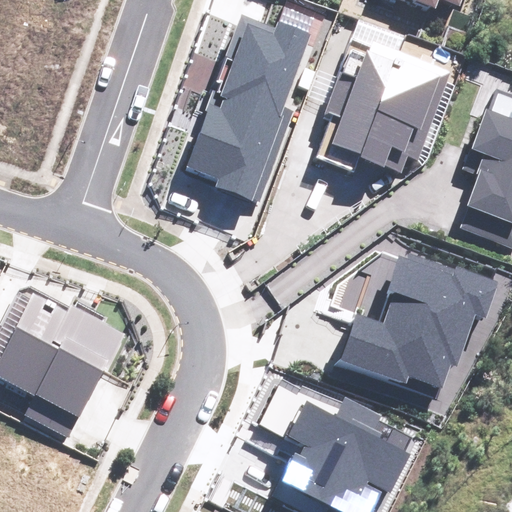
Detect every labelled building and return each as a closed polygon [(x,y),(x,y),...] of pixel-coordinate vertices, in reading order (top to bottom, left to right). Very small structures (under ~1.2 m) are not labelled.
[(408,0),(451,14),(456,0),(408,0)] [(206,192),(249,207),(307,37),(237,13),(182,172),(210,181),(206,192)] [(440,67),(366,42),(328,151),(402,176),(440,67)] [(475,173),(457,224),(511,242),(511,99),(505,118),(479,110),(459,168),(475,173)] [(333,361),(440,398),(481,279),(402,252),(376,326),(349,317),(333,361)] [(69,434),(120,333),(28,287),(0,343),(0,377),(29,392),(20,410),(69,434)] [(294,445),(274,483),(330,511),(377,511),(417,439),(347,403),(340,417),(286,388),(264,429),(294,445)]
